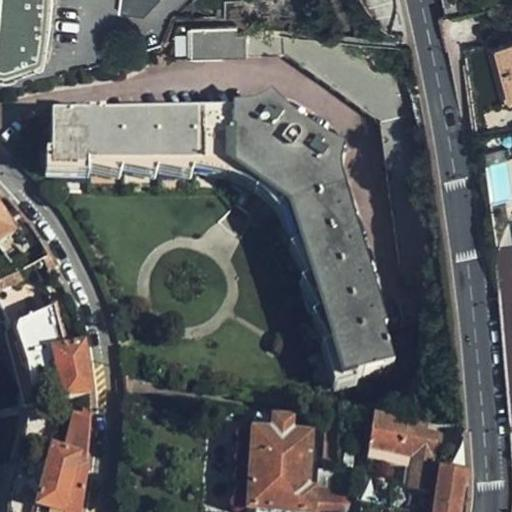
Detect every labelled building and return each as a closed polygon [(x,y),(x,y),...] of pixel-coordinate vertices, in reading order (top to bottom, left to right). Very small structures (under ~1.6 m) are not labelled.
[(0,0),(0,74),(2,76),(38,66),(44,14),(44,0),(0,0)] [(120,0),(119,16),(143,20),(160,0),(120,0)] [(217,19),(252,20),(253,2),(225,0),(224,5),(217,4),(217,19)] [(463,13),(441,17),(447,52),(470,48),(463,13)] [(341,44),(321,32),(251,28),(252,20),(217,19),(178,18),(175,20),(175,59),(286,58),(378,123),(398,264),(432,259),(412,106),(342,58),(341,44)] [(511,43),(496,49),(511,96),(511,43)] [(341,383),(353,379),(390,369),(380,335),(385,333),(380,318),(370,320),(329,186),(338,183),(337,171),(340,155),(319,144),(302,132),(281,117),(269,103),(253,111),(236,115),(229,115),(229,124),(103,126),(103,116),(85,116),(85,121),(50,119),(49,160),(49,174),(87,173),(87,170),(228,167),(289,209),(341,383)] [(229,115),(103,116),(103,126),(229,124),(229,115)] [(355,386),(353,379),(341,383),(289,209),(228,167),(87,170),(87,173),(49,174),(49,160),(42,160),(42,184),(86,184),(86,178),(116,185),(119,178),(154,184),(157,177),(189,185),(190,177),(226,184),(240,191),(250,198),(263,206),(275,218),(292,252),(287,254),(303,286),(298,288),(314,319),(309,321),(323,348),(319,350),(332,393),(355,386)] [(370,320),(380,318),(338,183),(329,186),(370,320)] [(0,249),(15,240),(0,215),(0,249)] [(5,266),(13,280),(29,271),(22,257),(5,266)] [(0,259),(0,287),(13,280),(5,266),(0,259)] [(47,261),(29,271),(32,278),(44,274),(50,285),(58,282),(47,261)] [(25,404),(24,414),(58,408),(89,403),(83,369),(79,349),(61,353),(53,320),(34,325),(23,287),(34,283),(32,278),(29,271),(13,280),(0,287),(0,316),(18,350),(23,380),(25,404)] [(79,511),(85,477),(89,441),(89,420),(70,420),(62,459),(51,457),(53,451),(45,449),(48,435),(54,430),(58,408),(24,414),(24,435),(13,479),(6,511),(79,511)] [(341,428),(343,419),(327,417),(326,425),(341,428)] [(423,438),(425,426),(373,419),(368,458),(411,464),(408,492),(430,495),(434,456),(437,457),(439,440),(423,438)] [(311,511),(312,494),(304,493),(307,445),(286,442),(286,430),(271,428),(270,442),(250,440),(246,511),(311,511)] [(325,429),(321,472),(337,473),(339,430),(325,429)] [(397,481),(396,491),(408,492),(411,464),(368,458),(366,468),(392,471),(399,472),(397,481)] [(317,472),(316,490),(339,492),(340,473),(337,473),(321,472),(317,472)] [(315,511),(351,511),(354,473),(340,473),(339,492),(316,490),(315,511)] [(458,511),(463,482),(464,478),(439,475),(433,511),(458,511)]
